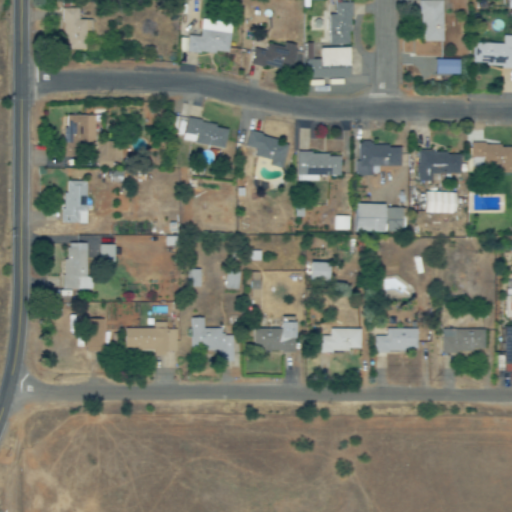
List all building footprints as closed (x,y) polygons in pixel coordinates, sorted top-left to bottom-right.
[(441,42),(441,1),(419,1),(419,42),(441,42)] [(327,15),(327,46),(350,45),(349,3),(334,3),(334,15),(327,15)] [(63,51),(85,50),(85,33),(92,33),(91,20),(78,21),(78,9),(63,9),(63,51)] [(185,50),(227,55),(230,23),(201,20),(199,37),(186,35),(185,50)] [(471,67),(511,67),(511,36),(502,36),(502,44),(471,43),(471,67)] [(249,64),(291,72),(296,47),(264,41),(263,47),(253,45),(249,64)] [(347,48),(318,48),(318,61),(304,61),(305,79),(348,78),(347,48)] [(433,75),(458,75),(458,60),(434,60),(433,75)] [(94,116),(63,116),(62,157),(83,158),(83,147),(93,147),(94,116)] [(222,149),(226,127),(186,120),(183,134),(195,136),(194,144),(222,149)] [(281,169),(287,142),(247,134),(244,147),(254,149),(253,157),(270,161),(269,167),(281,169)] [(95,162),(120,162),(120,142),(95,142),(95,162)] [(399,167),(399,145),(356,146),(357,177),(371,176),(371,167),(399,167)] [(511,174),(511,145),(471,145),(470,174),(511,174)] [(416,182),(430,182),(430,174),(459,175),(459,153),(416,153),(416,182)] [(339,155),(296,154),(296,176),(339,177),(339,155)] [(61,224),(84,224),(86,182),(63,181),(61,224)] [(454,193),(423,193),(422,214),(454,214),(454,193)] [(354,233),(403,232),(402,206),(354,206),(354,233)] [(348,231),(349,217),(334,216),(334,230),(348,231)] [(63,290),(90,290),(90,278),(85,278),(85,243),(62,243),(63,290)] [(327,264),(307,263),(307,281),(326,282),(327,264)] [(198,287),(198,270),(186,270),(186,287),(198,287)] [(224,290),(237,290),(237,272),(225,272),(224,290)] [(189,318),(189,351),(216,350),(216,362),(231,362),(231,336),(219,336),(219,329),(202,329),(201,318),(189,318)] [(102,320),(83,320),(83,353),(102,352),(102,320)] [(123,329),(122,351),(175,351),(175,329),(164,329),(165,322),(152,322),(152,329),(123,329)] [(293,323),(278,323),(278,329),(251,329),(251,348),(264,349),(264,353),(293,353),(293,323)] [(317,352),(358,352),(358,330),(328,329),(328,337),(317,337),(317,352)] [(415,329),(385,329),(385,337),(374,337),(374,352),(416,352),(415,329)] [(442,353),(481,354),(482,331),(442,329),(442,353)]
